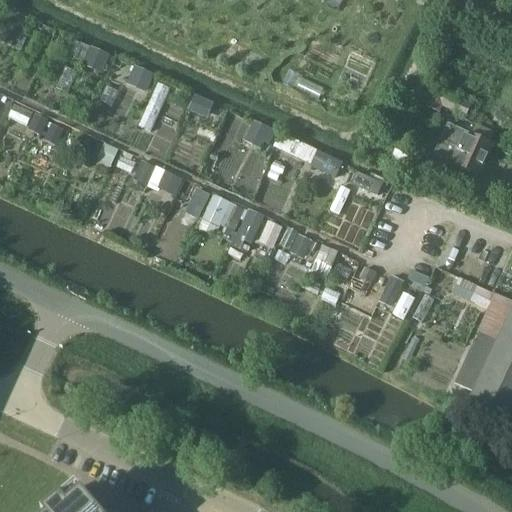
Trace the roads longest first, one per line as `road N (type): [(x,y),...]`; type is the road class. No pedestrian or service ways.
road 1 (tertiary): [(480,511),(365,448),(61,306)]
road 2 (residential): [(221,502),(16,406)]
